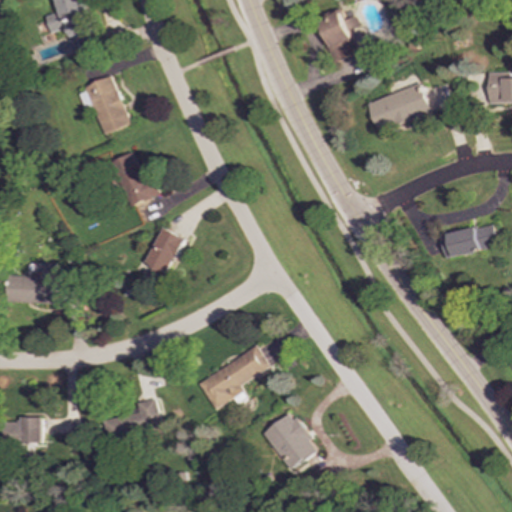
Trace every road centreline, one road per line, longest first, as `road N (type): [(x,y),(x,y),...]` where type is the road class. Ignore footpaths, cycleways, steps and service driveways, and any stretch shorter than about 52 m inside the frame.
road 1 (residential): [(443,511),(274,275),(172,75)]
road 2 (secondary): [(511,433),(358,221),(297,114),(248,0)]
road 3 (residential): [(274,275),(148,346),(77,362),(0,363)]
road 4 (residential): [(511,163),(443,177),(358,221)]
